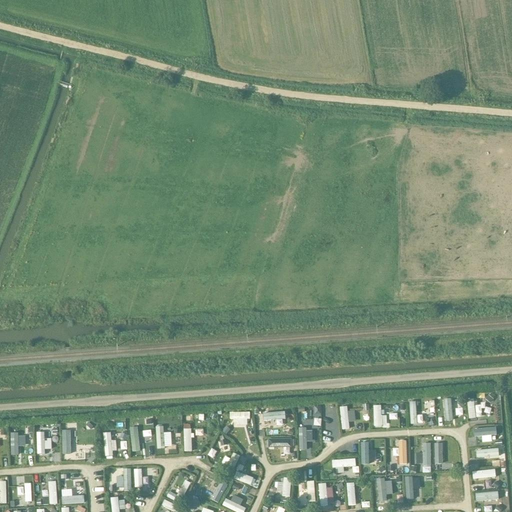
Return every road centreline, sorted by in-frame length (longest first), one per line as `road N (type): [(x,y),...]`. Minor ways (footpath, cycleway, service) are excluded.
road 1 (track): [(0,26),(226,84),(511,113)]
road 2 (unclassified): [(0,407),(511,370)]
